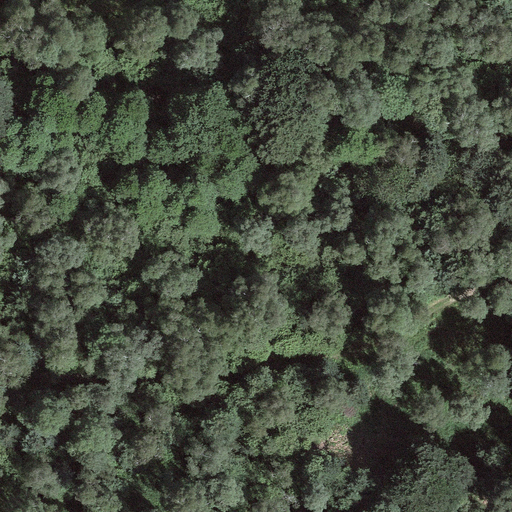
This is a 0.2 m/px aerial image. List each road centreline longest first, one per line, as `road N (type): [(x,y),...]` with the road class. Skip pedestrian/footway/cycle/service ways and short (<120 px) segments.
road 1 (track): [(0,372),(165,377),(323,356),(387,339),(474,292),(511,287)]
road 2 (track): [(511,148),(388,114),(177,99),(0,56)]
